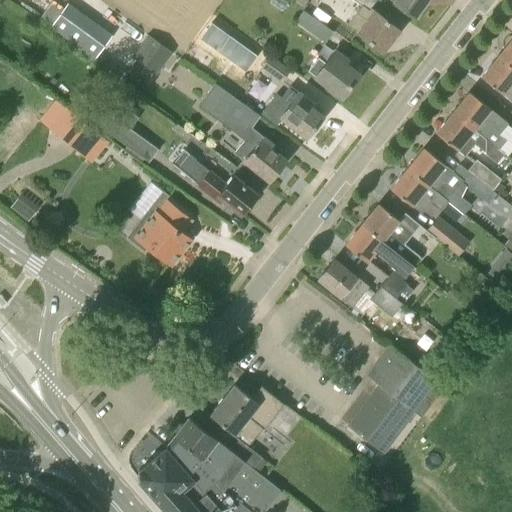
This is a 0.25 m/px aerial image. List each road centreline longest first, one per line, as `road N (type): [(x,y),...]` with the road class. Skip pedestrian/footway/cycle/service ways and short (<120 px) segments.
road 1 (residential): [(69,285),(157,335),(189,339),(224,323),(489,0)]
road 2 (primary): [(88,476),(47,377),(49,322),(69,285)]
